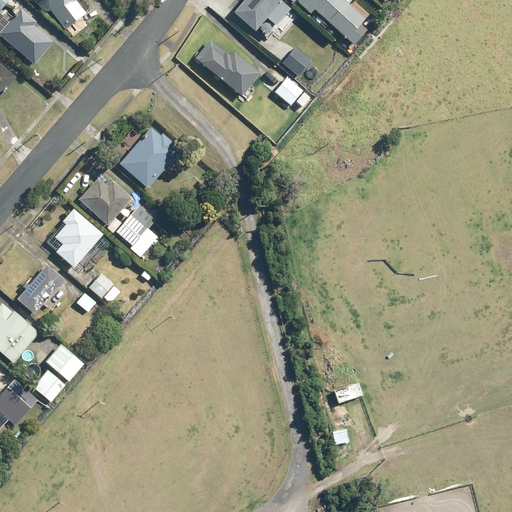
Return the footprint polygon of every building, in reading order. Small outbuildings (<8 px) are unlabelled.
[(0,0),(0,11),(10,0),(0,0)] [(46,0),(48,10),(64,28),(84,12),(73,0),(46,0)] [(276,24),(292,4),(287,0),(243,0),(234,12),(256,29),(266,16),(276,24)] [(335,0),(298,0),(346,46),(364,28),(335,0)] [(20,7),(0,31),(0,36),(34,66),(57,38),(20,7)] [(210,38),(193,59),(240,96),(260,72),(233,51),(230,54),(210,38)] [(312,64),(291,51),(282,65),(303,78),(312,64)] [(0,59),(0,98),(19,75),(0,59)] [(304,98),(281,79),(271,92),(294,111),(304,98)] [(117,165),(147,191),(183,150),(153,124),(117,165)] [(104,225),(133,194),(104,168),(76,199),(104,225)] [(155,220),(137,204),(115,229),(132,245),(128,249),(139,258),(159,236),(148,227),(155,220)] [(102,236),(72,208),(43,239),(54,249),(51,252),(70,270),(102,236)] [(35,315),(63,283),(43,266),(15,297),(35,315)] [(110,302),(121,288),(94,267),(83,281),(110,302)] [(95,303),(81,292),(75,300),(89,311),(95,303)] [(38,334),(2,302),(0,303),(0,349),(14,362),(38,334)] [(83,364),(59,342),(44,359),(68,381),(83,364)] [(65,383),(47,368),(33,386),(51,400),(65,383)] [(359,379),(331,388),(336,405),(365,396),(359,379)] [(31,406),(9,387),(0,396),(0,409),(16,424),(31,406)] [(347,430),(338,431),(338,444),(347,443),(347,430)]
